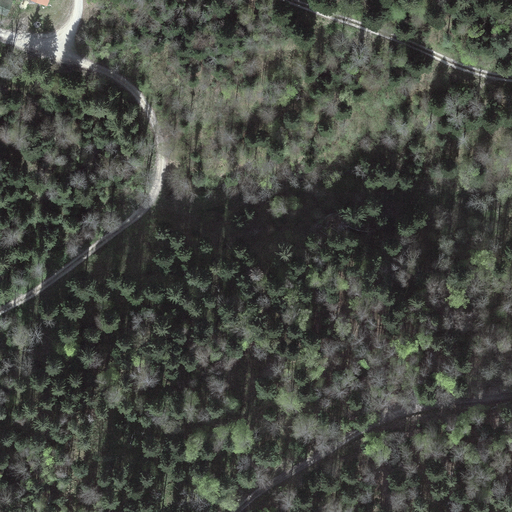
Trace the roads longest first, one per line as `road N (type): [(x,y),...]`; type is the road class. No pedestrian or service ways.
road 1 (track): [(0,311),(132,217),(157,187),(161,166),(157,126),(129,82),(0,36)]
road 2 (track): [(234,511),(310,454),(377,419),(417,405),(511,393)]
road 3 (track): [(281,0),(511,80)]
